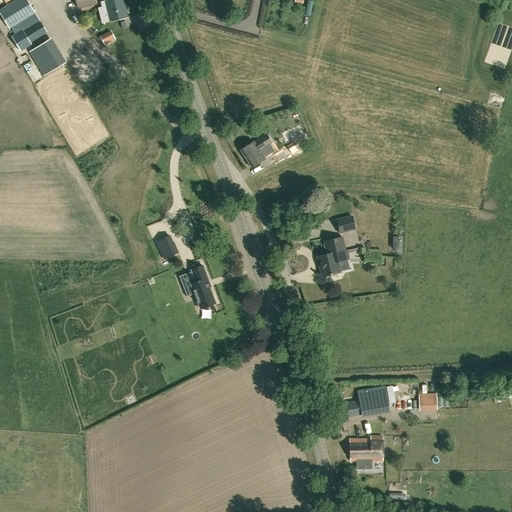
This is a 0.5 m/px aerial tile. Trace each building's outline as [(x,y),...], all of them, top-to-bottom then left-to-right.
[(16,0),(0,10),(0,12),(9,28),(11,27),(35,12),(27,0),(16,0)] [(110,21),(127,17),(122,0),(107,0),(106,0),(110,21)] [(35,12),(11,27),(15,34),(23,30),(24,32),(40,21),(38,18),(35,12)] [(30,42),(47,31),(41,21),(40,21),(24,32),(23,30),(15,34),(12,36),(20,50),(31,44),(30,42)] [(97,31),(90,25),(87,29),(93,35),(97,31)] [(104,45),(115,39),(111,31),(100,37),(104,45)] [(44,75),(61,65),(46,41),(29,51),(44,75)] [(299,146),(307,144),(304,135),(287,141),(290,149),(290,150),(299,146)] [(272,142),(267,136),(261,139),(260,138),(254,142),(241,150),(252,167),(265,159),(259,150),(272,142)] [(340,232),(355,228),(352,216),(337,220),(340,232)] [(164,258),(177,252),(169,235),(156,241),(164,258)] [(345,251),(342,237),(325,241),(325,242),(324,244),(325,248),(327,250),(328,254),(318,256),(323,276),(340,272),(337,261),(349,258),(347,250),(345,251)] [(381,264),(381,253),(365,252),(365,263),(381,264)] [(215,303),(207,282),(209,281),(202,265),(191,270),(192,271),(179,276),(182,283),(185,282),(185,283),(187,282),(187,281),(190,280),(192,283),(191,284),(200,309),(207,306),(207,307),(209,306),(209,305),(215,303)] [(240,291),(239,285),(236,286),(234,280),(220,284),(223,295),(240,291)] [(345,417),(362,414),(361,411),(389,406),(386,386),(357,391),(359,400),(343,403),(345,417)] [(507,399),(505,391),(493,393),(494,402),(507,399)] [(441,393),(424,393),(424,410),(441,410),(441,393)] [(350,461),(383,461),(383,435),(371,435),(371,438),(350,439),(350,461)]
